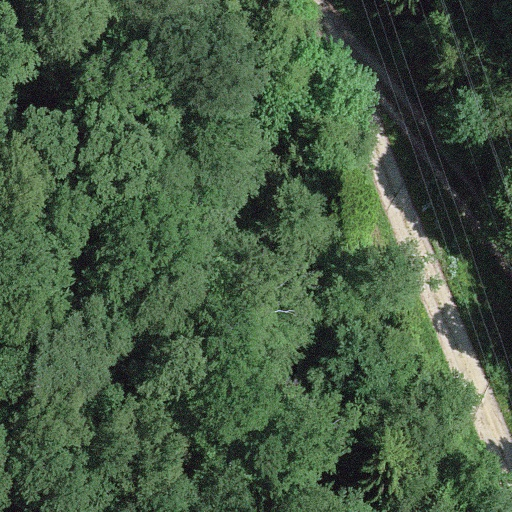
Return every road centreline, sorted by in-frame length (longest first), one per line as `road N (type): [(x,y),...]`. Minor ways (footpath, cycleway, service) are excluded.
road 1 (track): [(345,63),(511,476)]
road 2 (track): [(511,258),(395,97),(345,63)]
